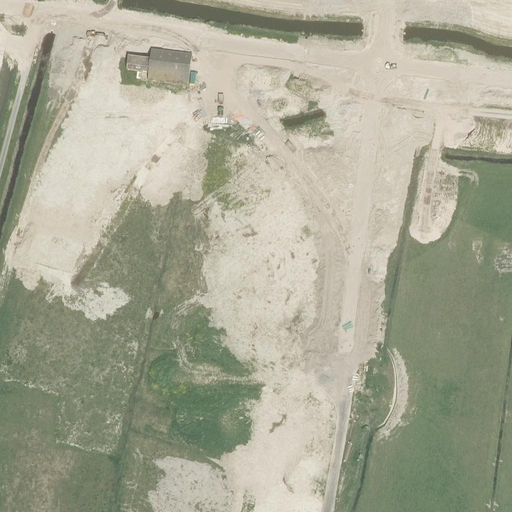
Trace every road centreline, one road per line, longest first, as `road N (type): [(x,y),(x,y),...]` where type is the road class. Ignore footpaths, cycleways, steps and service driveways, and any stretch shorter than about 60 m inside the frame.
road 1 (unclassified): [(34,9),(378,64)]
road 2 (unclassified): [(378,64),(344,351)]
road 3 (unclassified): [(0,163),(34,9)]
road 4 (unclassified): [(378,64),(511,79)]
